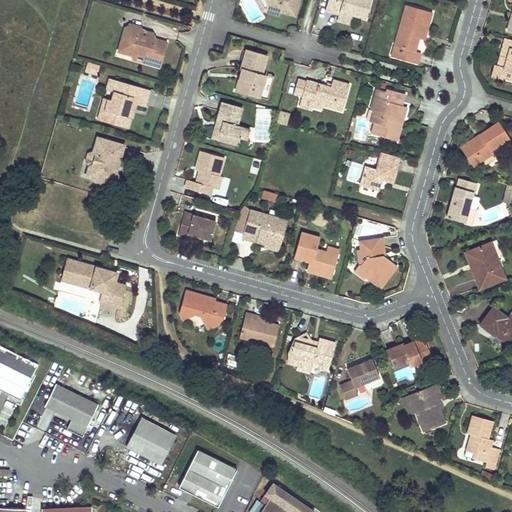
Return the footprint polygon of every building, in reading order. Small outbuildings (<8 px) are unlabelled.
[(265,4),(262,0),(253,0),(259,11),(263,12),(265,4)] [(262,0),(265,4),(263,12),(276,15),(277,11),(293,16),(298,0),(262,0)] [(341,10),(343,0),(327,0),(325,9),(340,13),(341,10)] [(371,0),(343,0),(341,10),(354,13),(366,17),(371,0)] [(408,17),(411,6),(407,5),(401,27),(405,27),(408,17)] [(411,6),(408,17),(405,27),(401,27),(395,45),(399,47),(396,57),(418,63),(421,52),(415,50),(419,37),(420,32),(427,34),(433,12),(411,6)] [(137,31),(126,28),(123,31),(119,43),(128,45),(125,55),(133,57),(134,57),(137,55),(143,57),(141,62),(141,63),(157,68),(164,44),(153,41),(149,34),(144,38),(136,35),(137,31)] [(511,40),(507,39),(502,57),(504,58),(502,67),(499,66),(496,65),(493,77),(502,80),(503,78),(511,80),(511,40)] [(128,45),(119,43),(117,52),(125,55),(128,45)] [(243,69),(246,70),(263,74),(268,56),(247,50),(242,68),(243,69)] [(100,66),(88,63),(86,72),(97,76),(100,66)] [(243,69),(237,90),(240,91),(246,70),(243,69)] [(263,74),(246,70),(240,91),(260,96),(266,75),(263,74)] [(294,92),(303,94),(307,80),(298,78),(294,92)] [(307,80),(303,94),(300,105),(311,108),(313,104),(313,101),(324,104),(342,109),(350,83),(333,79),(332,85),(307,79),(307,80)] [(115,82),(107,80),(99,110),(103,112),(106,101),(109,102),(115,82)] [(99,110),(96,121),(126,129),(129,119),(125,118),(128,108),(132,109),(133,105),(134,105),(143,108),(148,91),(115,82),(109,102),(106,101),(103,112),(99,110)] [(406,93),(388,88),(388,90),(378,87),(372,108),(374,108),(388,112),(387,116),(383,115),(381,124),(376,122),(373,132),(398,139),(400,129),(396,128),(399,116),(404,117),(407,105),(403,104),(406,93)] [(217,119),(223,121),(237,125),(242,107),(221,102),(217,119)] [(129,119),(130,119),(134,105),(133,105),(132,109),(128,108),(125,118),(129,119)] [(388,112),(374,108),(370,121),(376,122),(381,124),(383,115),(387,116),(388,112)] [(283,117),(284,112),(280,110),(276,122),(284,124),(286,118),(283,117)] [(399,116),(396,128),(400,129),(404,117),(399,116)] [(223,121),(217,119),(211,137),(218,139),(223,121)] [(237,125),(223,121),(218,139),(237,144),(239,137),(245,139),(249,128),(237,125)] [(463,152),(468,160),(474,167),(493,154),(491,151),(509,138),(498,122),(479,135),(481,139),(463,152)] [(481,139),(479,135),(460,148),(463,152),(481,139)] [(124,145),(97,137),(93,151),(96,155),(93,163),(89,166),(86,176),(93,178),(96,176),(105,178),(106,182),(112,184),(118,180),(115,175),(112,169),(114,161),(119,162),(124,145)] [(224,157),(200,150),(196,164),(203,166),(202,170),(199,169),(196,180),(187,177),(184,185),(210,193),(212,186),(216,174),(219,175),(219,173),(223,161),(224,157)] [(96,155),(93,151),(88,153),(86,161),(89,166),(93,163),(96,155)] [(399,158),(380,152),(375,169),(366,166),(360,185),(373,189),(381,185),(379,183),(381,181),(392,184),(399,158)] [(219,175),(216,174),(212,186),(218,188),(222,175),(219,175)] [(473,194),(474,194),(474,195),(477,185),(460,180),(457,189),(455,188),(451,205),(454,206),(452,210),(450,209),(447,219),(465,224),(473,194)] [(508,204),(511,195),(511,187),(507,186),(500,201),(508,204)] [(273,201),(275,194),(264,190),(262,198),(273,201)] [(266,239),(279,243),(286,220),(249,209),(240,238),(256,243),(256,241),(265,244),(266,239)] [(186,234),(192,214),(183,211),(177,235),(186,237),(186,234)] [(214,220),(192,214),(186,234),(209,240),(214,220)] [(294,258),(309,262),(316,264),(315,269),(333,274),(338,255),(331,253),(327,252),(317,249),(320,238),(301,233),(294,258)] [(381,237),(375,238),(378,255),(381,255),(385,258),(381,237)] [(385,258),(381,255),(378,255),(375,238),(360,240),(362,250),(367,249),(368,257),(360,268),(356,273),(365,280),(367,278),(381,288),(396,267),(385,258)] [(278,248),(279,243),(266,239),(265,244),(278,248)] [(472,253),(475,260),(478,267),(472,270),(480,292),(506,281),(491,245),(472,253)] [(360,268),(368,257),(367,249),(362,250),(357,251),(360,268)] [(472,253),(466,255),(472,270),(478,267),(475,260),(472,253)] [(59,280),(89,289),(95,268),(65,261),(59,280)] [(333,274),(315,269),(316,264),(309,262),(306,272),(332,279),(333,274)] [(95,268),(89,289),(100,292),(96,303),(101,304),(117,309),(124,287),(112,284),(108,282),(104,276),(105,272),(95,268)] [(105,272),(104,276),(108,282),(112,284),(114,275),(105,272)] [(213,298),(184,290),(178,312),(183,320),(193,315),(200,316),(203,323),(210,319),(220,322),(225,305),(216,303),(215,307),(211,306),(212,302),(213,298)] [(493,309),(480,326),(494,336),(495,335),(496,332),(502,336),(500,339),(509,346),(511,342),(511,318),(509,316),(506,320),(493,309)] [(253,319),(254,317),(254,315),(245,313),(238,338),(272,346),(278,326),(263,322),(253,319)] [(220,322),(210,319),(203,323),(207,329),(220,322)] [(312,340),(308,333),(295,339),(313,344),(317,345),(318,342),(312,340)] [(406,349),(424,341),(423,338),(405,346),(406,349)] [(295,339),(291,351),(288,363),(297,366),(311,369),(312,367),(328,371),(335,344),(319,340),(318,342),(317,345),(316,349),(312,348),(313,344),(295,339)] [(431,358),(424,341),(406,349),(405,346),(403,343),(387,350),(395,368),(410,362),(412,366),(431,358)] [(0,391),(19,401),(37,365),(0,346),(0,391)] [(346,368),(354,387),(379,377),(371,358),(361,362),(362,364),(357,366),(357,364),(346,368)] [(235,363),(225,360),(223,369),(232,371),(235,363)] [(311,369),(297,366),(296,370),(310,374),(311,369)] [(55,384),(44,408),(71,420),(66,430),(82,437),(98,405),(93,403),(55,384)] [(436,385),(409,396),(416,413),(424,433),(445,424),(440,410),(437,405),(441,404),(437,394),(440,393),(436,385)] [(357,395),(354,387),(342,393),(345,400),(357,395)] [(416,413),(409,396),(402,399),(409,416),(416,413)] [(0,417),(0,418),(8,421),(13,407),(5,404),(0,417)] [(335,412),(325,408),(323,413),(334,417),(335,412)] [(466,434),(471,435),(487,440),(493,422),(471,416),(466,434)] [(176,436),(141,417),(126,446),(161,464),(176,436)] [(487,440),(471,435),(469,440),(467,439),(463,452),(471,454),(470,459),(477,461),(485,463),(484,468),(493,471),(499,452),(490,449),(492,442),(487,440)] [(218,509),(237,471),(197,451),(178,489),(218,509)] [(494,474),(482,470),(480,476),(491,480),(494,474)] [(286,511),(270,501),(265,507),(262,506),(257,511),(286,511)]
